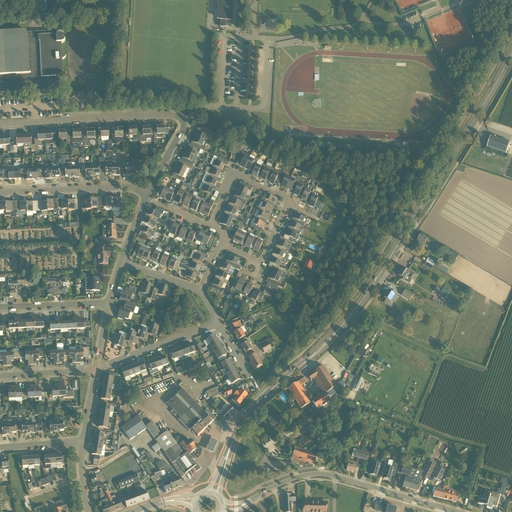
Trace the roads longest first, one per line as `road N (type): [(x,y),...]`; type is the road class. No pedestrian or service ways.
road 1 (primary): [(337,330),(511,50)]
road 2 (residential): [(145,198),(181,118),(0,123)]
road 3 (unclassified): [(456,511),(321,473),(251,500)]
road 4 (residential): [(145,198),(126,186),(0,192)]
road 5 (residential): [(95,369),(218,324)]
road 6 (primary): [(228,451),(251,409),(312,355)]
road 7 (residential): [(290,203),(234,175),(209,225)]
